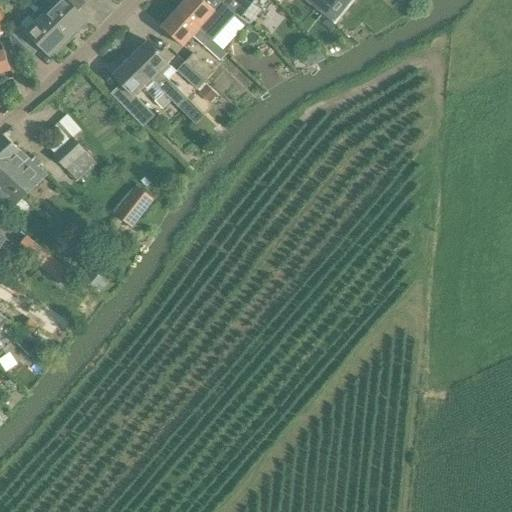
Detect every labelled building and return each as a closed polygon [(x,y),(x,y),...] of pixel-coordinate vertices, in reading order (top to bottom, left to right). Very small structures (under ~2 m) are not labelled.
[(77,28),(80,31),(88,23),(85,20),(87,19),(77,9),(85,1),(84,0),(58,0),(53,6),(48,1),(40,8),(68,37),(77,28)] [(202,0),(186,0),(178,9),(205,33),(212,40),(215,43),(223,34),(238,16),(218,0),(202,0)] [(218,0),(238,16),(238,15),(241,17),(254,0),(218,0)] [(305,0),(326,17),(340,0),(305,0)] [(13,33),(32,54),(41,45),(50,54),(52,53),(54,56),(63,48),(60,45),(68,37),(40,8),(31,17),(36,22),(28,30),(22,24),(13,33)] [(178,9),(162,26),(183,46),(192,36),(202,45),(220,61),(227,54),(215,43),(212,40),(205,33),(178,9)] [(171,67),(168,64),(169,63),(148,41),(131,58),(180,108),(188,99),(173,84),(163,75),(171,67)] [(193,54),(185,63),(206,81),(214,72),(193,54)] [(114,74),(123,83),(111,94),(130,114),(143,128),(155,116),(135,95),(145,85),(148,88),(153,83),(163,93),(154,101),(163,110),(172,101),(179,108),(180,108),(131,58),(114,74)] [(6,60),(0,61),(0,73),(10,71),(6,60)] [(198,91),(206,81),(185,63),(177,72),(198,91)] [(218,95),(207,85),(198,93),(210,104),(218,95)] [(48,174),(3,135),(0,137),(0,176),(24,198),(48,174)] [(77,181),(88,172),(97,164),(73,138),(54,156),(77,181)] [(0,202),(10,211),(24,198),(0,176),(0,202)] [(146,192),(137,186),(116,214),(133,227),(155,199),(146,192)] [(16,248),(39,266),(48,254),(27,236),(16,248)] [(48,254),(39,266),(54,279),(64,267),(49,253),(48,254)] [(108,282),(88,267),(80,277),(100,293),(108,282)] [(0,329),(9,320),(0,313),(0,329)] [(22,329),(25,332),(30,335),(38,324),(30,319),(22,329)]
